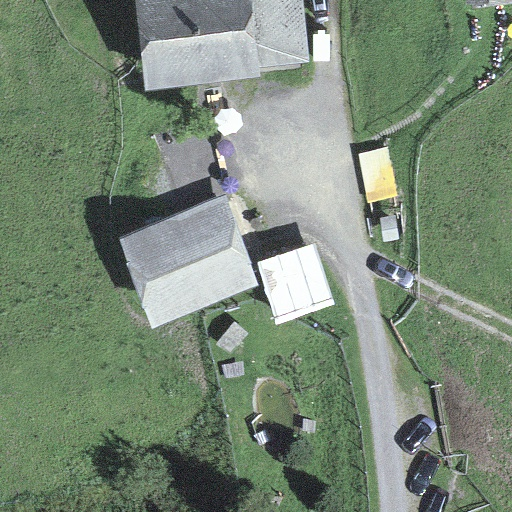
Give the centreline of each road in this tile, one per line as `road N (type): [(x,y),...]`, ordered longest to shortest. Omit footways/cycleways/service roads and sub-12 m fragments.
road 1 (track): [(392,511),(326,0)]
road 2 (track): [(511,333),(403,275),(360,267)]
